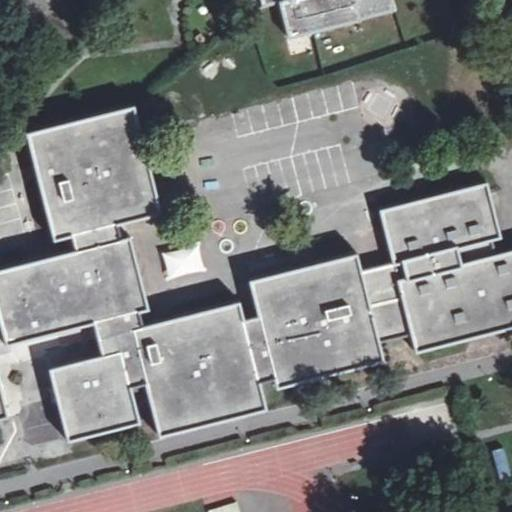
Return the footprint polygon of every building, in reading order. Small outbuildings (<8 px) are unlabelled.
[(262,0),(264,6),(282,2),(290,35),(394,10),(391,0),(262,0)] [(0,421),(6,421),(0,397),(0,382),(51,368),(69,438),(138,420),(130,386),(148,381),(161,433),(265,406),(259,381),(275,376),(278,384),(382,358),(377,341),(413,332),(418,350),(511,325),(511,251),(495,256),(490,238),(499,235),(486,184),(383,211),(396,262),(360,271),(355,254),(252,281),(259,314),(243,318),(239,302),(143,327),(139,309),(147,307),(129,237),(120,239),(116,222),(160,210),(133,106),(28,133),(55,237),(72,233),(76,251),(0,271),(0,421)] [(332,209),(337,236),(375,230),(370,202),(332,209)] [(163,253),(169,279),(205,269),(198,244),(163,253)] [(239,511),(237,502),(208,509),(208,511),(239,511)]
